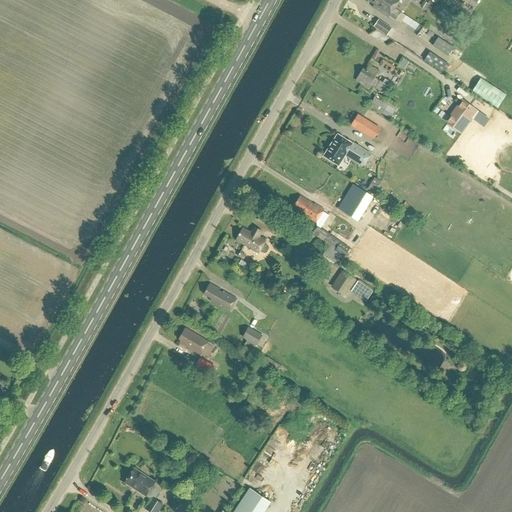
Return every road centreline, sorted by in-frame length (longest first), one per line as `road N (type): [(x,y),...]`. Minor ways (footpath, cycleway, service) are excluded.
road 1 (unclassified): [(47,511),(336,0)]
road 2 (primary): [(0,481),(269,0)]
